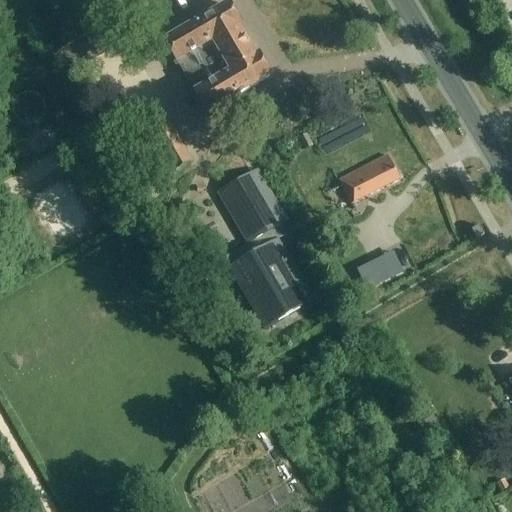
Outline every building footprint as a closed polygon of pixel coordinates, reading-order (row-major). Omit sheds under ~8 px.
[(114,0),(119,9),(129,4),(136,0),(114,0)] [(209,115),(271,78),(260,59),(257,61),(238,28),(241,27),(229,7),(166,44),(209,115)] [(133,140),(157,183),(193,162),(168,120),(133,140)] [(306,151),(313,147),(307,135),(299,138),(306,151)] [(352,206),(400,181),(388,157),(340,182),(352,206)] [(248,246),(221,262),(227,271),(229,269),(266,331),(314,302),(278,241),(287,236),(281,227),(288,223),(258,172),(218,195),(248,246)] [(17,246),(30,238),(20,220),(6,227),(17,246)] [(473,232),(478,241),(485,236),(480,227),(473,232)] [(392,279),(383,260),(358,272),(367,291),(392,279)] [(427,444),(442,435),(432,418),(417,426),(427,444)] [(176,497),(170,501),(175,507),(181,503),(176,497)]
